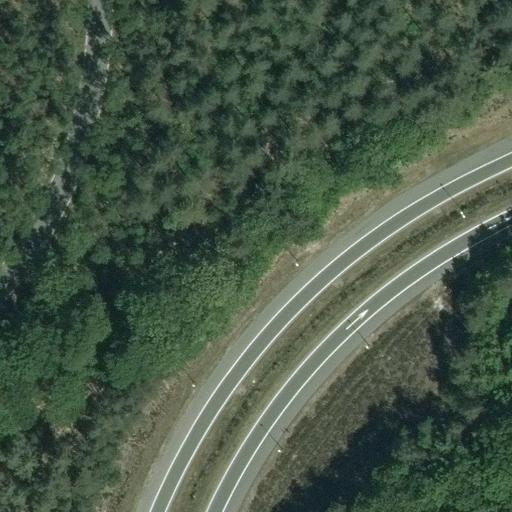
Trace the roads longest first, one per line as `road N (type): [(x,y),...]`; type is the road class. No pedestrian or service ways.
road 1 (motorway): [(511,161),(398,222),(287,313),(222,391),(157,511)]
road 2 (motorway): [(215,511),(264,427),(344,332),(399,285),(511,218)]
road 3 (tertiary): [(0,286),(38,237),(82,137),(99,0)]
